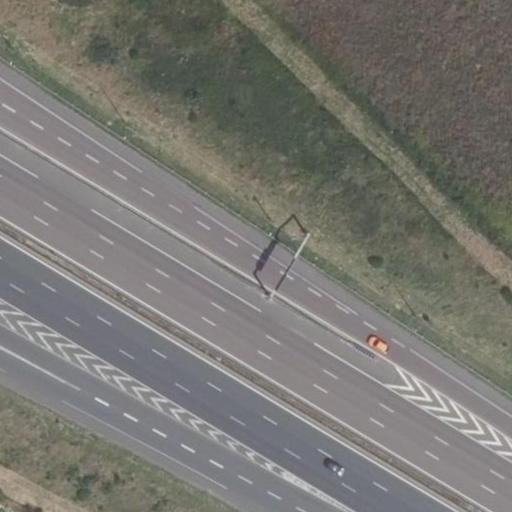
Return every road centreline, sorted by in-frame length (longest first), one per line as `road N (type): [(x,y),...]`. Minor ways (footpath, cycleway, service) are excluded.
road 1 (motorway): [(511,427),(0,114)]
road 2 (motorway): [(511,485),(0,179)]
road 3 (motorway): [(0,268),(404,511)]
road 4 (motorway): [(79,388),(351,511)]
